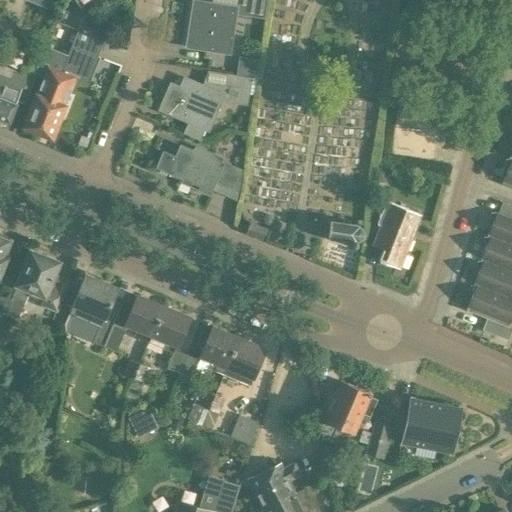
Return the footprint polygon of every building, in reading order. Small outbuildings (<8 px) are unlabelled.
[(264,19),(266,0),(235,0),(235,2),(255,6),(253,17),(264,19)] [(187,45),(217,50),(230,52),(237,8),(194,1),(187,45)] [(61,72),(50,99),(37,133),(52,139),(65,105),(64,105),(74,77),(75,78),(85,52),(96,56),(103,39),(83,16),(65,62),(61,72)] [(50,99),(61,72),(47,66),(36,94),(35,93),(21,127),(37,133),(50,99)] [(158,110),(187,123),(183,133),(200,141),(204,131),(209,133),(222,102),(247,106),(249,94),(254,95),(257,79),(230,75),(223,92),(202,84),(183,76),(178,88),(170,84),(158,110)] [(14,104),(21,87),(6,81),(0,95),(0,118),(8,122),(15,104),(14,104)] [(174,156),(164,151),(156,168),(210,191),(211,190),(235,201),(241,169),(222,161),(223,158),(196,146),(191,149),(179,144),(174,156)] [(511,160),(507,159),(505,165),(508,166),(501,183),(511,187),(511,160)] [(417,214),(385,202),(376,224),(379,226),(372,245),(382,249),(378,261),(398,269),(410,237),(409,236),(417,214)] [(491,218),(493,219),(486,236),(511,246),(511,219),(493,211),(491,218)] [(348,247),(355,248),(356,241),(357,241),(361,238),(362,233),(358,228),(356,228),(356,226),(355,226),(355,225),(354,224),(354,226),(342,224),(343,223),(341,222),(341,224),(330,222),(331,221),(329,220),(329,222),(327,222),(327,223),(326,223),(326,225),(327,225),(326,230),(326,235),(324,235),(324,237),(325,237),(325,238),(327,238),(326,240),(328,240),(328,238),(339,240),(339,242),(340,242),(340,240),(348,241),(348,247)] [(249,223),(244,233),(265,241),(269,231),(249,223)] [(0,272),(6,257),(3,256),(8,241),(4,239),(5,237),(0,234),(0,272)] [(511,246),(486,236),(483,242),(486,243),(479,260),(511,272),(511,246)] [(16,285),(10,301),(5,313),(17,318),(28,291),(43,296),(40,305),(56,311),(62,295),(47,289),(58,262),(54,261),(55,259),(44,254),(43,257),(29,251),(15,285),(16,285)] [(511,272),(479,260),(477,266),(480,267),(473,285),(511,300),(511,272)] [(112,300),(117,288),(85,274),(69,312),(64,322),(94,335),(91,342),(103,346),(113,323),(121,304),(112,300)] [(511,312),(511,300),(473,285),(470,291),(473,293),(466,310),(486,318),(481,330),(506,340),(511,327),(507,325),(511,312)] [(162,307),(136,296),(124,324),(135,329),(132,337),(147,343),(162,307)] [(162,307),(147,343),(162,349),(165,341),(177,346),(189,318),(162,307)] [(115,352),(125,328),(113,323),(103,346),(115,352)] [(223,374),(237,339),(211,327),(199,356),(211,361),(208,368),(223,374)] [(237,339),(223,374),(249,385),(264,350),(237,339)] [(166,369),(178,373),(185,357),(173,352),(166,369)] [(188,384),(198,360),(186,355),(186,357),(185,357),(178,373),(176,379),(188,384)] [(139,363),(138,363),(129,359),(122,374),(133,378),(139,363)] [(139,363),(133,378),(129,387),(139,392),(149,368),(139,363)] [(374,400),(366,397),(368,393),(366,393),(368,389),(356,384),(354,388),(339,381),(334,393),(330,391),(318,421),(321,439),(328,442),(335,426),(351,433),(360,412),(367,416),(374,400)] [(203,391),(198,405),(193,403),(186,420),(201,426),(214,395),(203,391)] [(212,430),(224,399),(214,395),(201,426),(212,430)] [(450,453),(459,408),(409,398),(400,443),(450,453)] [(127,418),(137,438),(158,428),(150,412),(130,405),(127,418)] [(367,444),(365,454),(383,459),(394,419),(376,414),(370,434),(367,444)] [(229,437),(250,446),(257,422),(239,415),(229,437)] [(370,434),(361,431),(358,442),(367,444),(370,434)] [(321,448),(323,458),(324,460),(334,458),(331,446),(321,448)] [(260,507),(292,491),(287,480),(298,475),(292,463),(281,469),(279,463),(246,479),(260,507)] [(171,511),(230,511),(238,486),(222,481),(212,511),(175,501),(171,511)] [(292,491),(260,507),(261,511),(315,511),(316,511),(317,511),(317,505),(316,501),(313,495),(310,491),(306,487),(304,488),(293,493),(292,491)]
